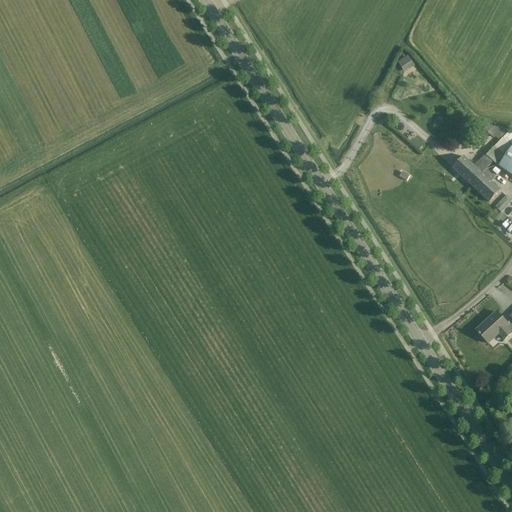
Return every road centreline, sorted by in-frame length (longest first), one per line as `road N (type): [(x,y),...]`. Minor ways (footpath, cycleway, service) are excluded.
road 1 (tertiary): [(419,342),(205,0)]
road 2 (tertiary): [(511,489),(419,342)]
road 3 (residential): [(419,342),(511,266)]
